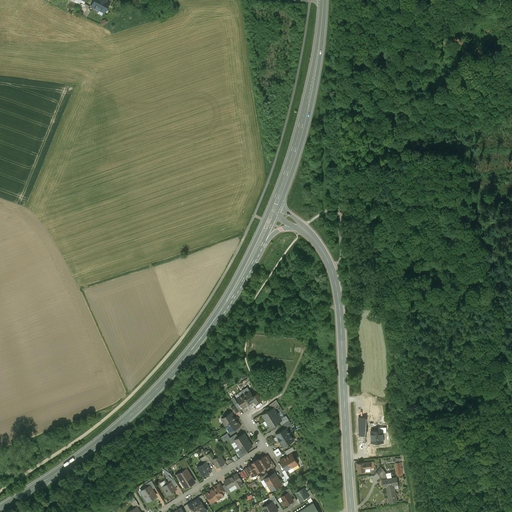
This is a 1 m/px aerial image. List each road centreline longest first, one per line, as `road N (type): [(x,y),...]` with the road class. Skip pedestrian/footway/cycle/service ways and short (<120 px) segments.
road 1 (primary): [(256,246),(199,339),(132,413),(0,508)]
road 2 (secondary): [(301,227),(336,284),(351,511)]
road 3 (primary): [(323,1),(303,122),(273,210)]
road 4 (residential): [(161,511),(266,446)]
